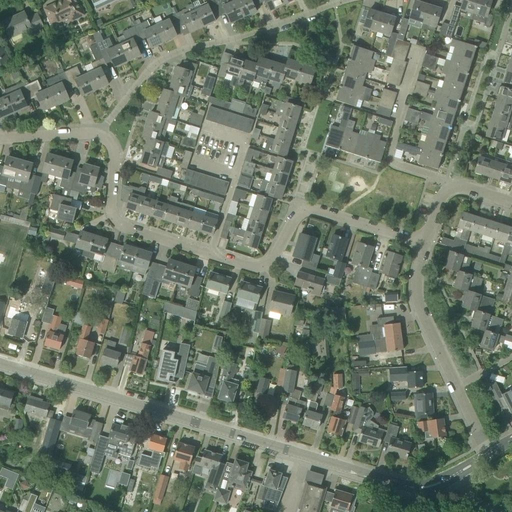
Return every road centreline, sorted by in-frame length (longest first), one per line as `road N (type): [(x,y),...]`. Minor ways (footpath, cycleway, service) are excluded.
road 1 (residential): [(426,244),(312,209),(298,213),(266,266),(180,247),(111,221),(110,156),(97,134)]
road 2 (tertiary): [(400,485),(0,363)]
road 3 (residential): [(347,0),(164,57),(97,134)]
road 4 (residential): [(455,385),(414,310),(426,244)]
